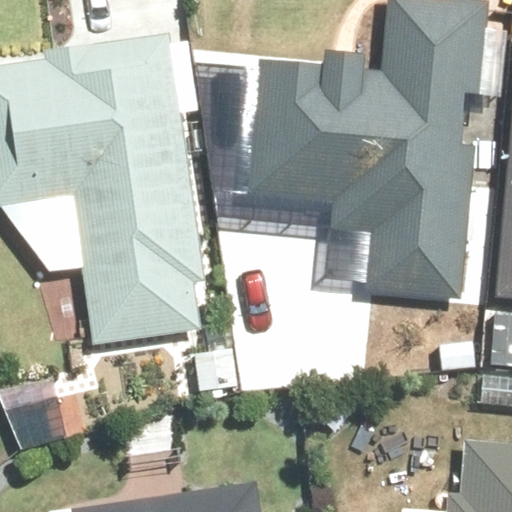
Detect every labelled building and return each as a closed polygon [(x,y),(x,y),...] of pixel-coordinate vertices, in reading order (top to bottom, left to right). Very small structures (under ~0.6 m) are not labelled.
[(474,299),(496,2),(471,0),(393,0),(389,63),(254,53),(243,192),(331,199),(328,237),(373,240),(369,291),(474,299)] [(210,330),(183,30),(0,46),(0,210),(81,204),(93,340),(210,330)] [(511,138),(500,300),(511,300),(511,138)] [(50,304),(12,309),(18,359),(57,354),(50,304)] [(511,511),(511,437),(464,435),(459,507),(399,503),(398,511),(511,511)] [(269,511),(266,483),(54,511),(269,511)]
